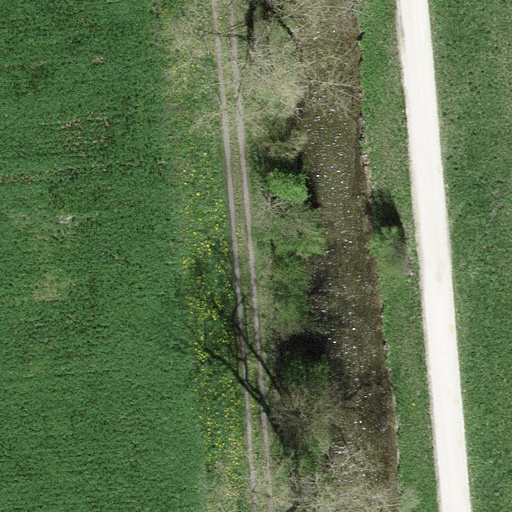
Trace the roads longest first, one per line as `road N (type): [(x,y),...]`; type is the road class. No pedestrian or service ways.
road 1 (track): [(446,511),(402,0)]
road 2 (track): [(258,511),(216,0)]
